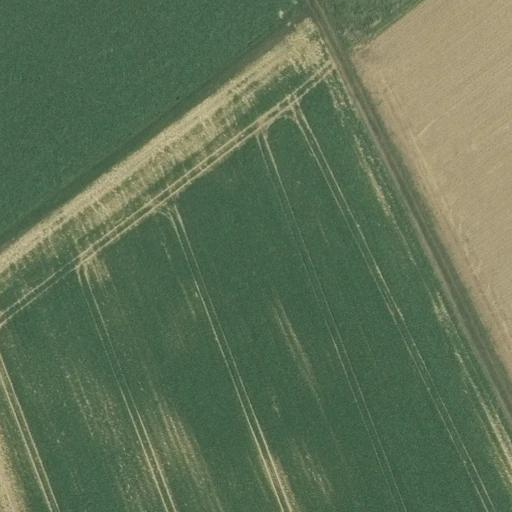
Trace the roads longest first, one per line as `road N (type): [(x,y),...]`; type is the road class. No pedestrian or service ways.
road 1 (track): [(305,0),(511,410)]
road 2 (track): [(307,3),(0,264)]
